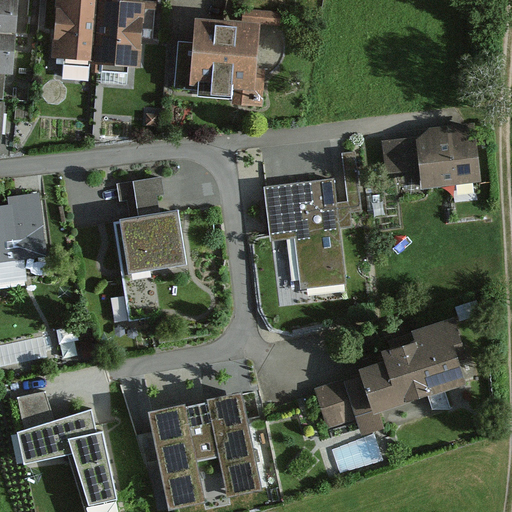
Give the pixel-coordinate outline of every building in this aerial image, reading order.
[(15,0),(0,0),(0,34),(14,35),(15,0)] [(97,62),(101,4),(61,0),(56,58),(97,62)] [(137,65),(142,7),(101,4),(97,62),(137,65)] [(280,17),(252,14),(252,23),(279,25),(280,17)] [(202,47),(179,46),(176,87),(255,94),(261,29),(204,24),(202,47)] [(14,35),(0,34),(0,71),(5,72),(11,72),(14,35)] [(65,65),(64,77),(90,79),(91,67),(65,65)] [(20,106),(0,104),(0,142),(17,144),(20,106)] [(484,187),(476,126),(433,132),(434,139),(389,145),(396,199),(484,187)] [(355,158),(345,159),(351,217),(361,216),(355,158)] [(335,184),(268,190),(274,243),(299,241),(304,286),(345,282),(335,184)] [(10,210),(0,211),(0,275),(1,285),(26,282),(23,262),(53,259),(45,195),(9,199),(10,210)] [(179,219),(113,231),(131,323),(165,317),(157,280),(189,273),(179,219)] [(466,363),(453,324),(418,334),(422,348),(390,358),(393,367),(320,389),(333,431),(360,423),(365,440),(389,432),(383,413),(465,388),(458,365),(466,363)] [(53,384),(21,393),(38,456),(74,446),(92,511),(99,511),(131,504),(110,426),(106,428),(99,402),(61,413),(53,384)] [(246,389),(162,406),(180,502),(265,486),(246,389)]
